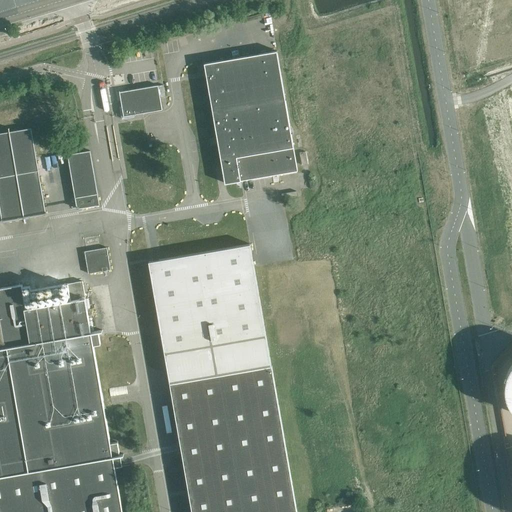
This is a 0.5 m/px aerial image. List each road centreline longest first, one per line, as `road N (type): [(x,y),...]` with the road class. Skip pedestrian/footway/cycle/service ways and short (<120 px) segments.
road 1 (unclassified): [(492,511),(446,251),(460,203)]
road 2 (unclassified): [(428,0),(460,203)]
road 3 (unclassified): [(460,203),(484,333)]
